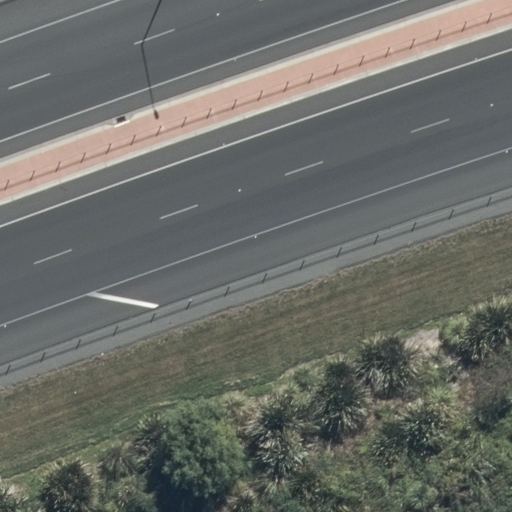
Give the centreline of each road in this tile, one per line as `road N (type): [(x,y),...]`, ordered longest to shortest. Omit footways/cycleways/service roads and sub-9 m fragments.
road 1 (motorway): [(511,97),(0,273)]
road 2 (motorway): [(0,91),(263,0)]
